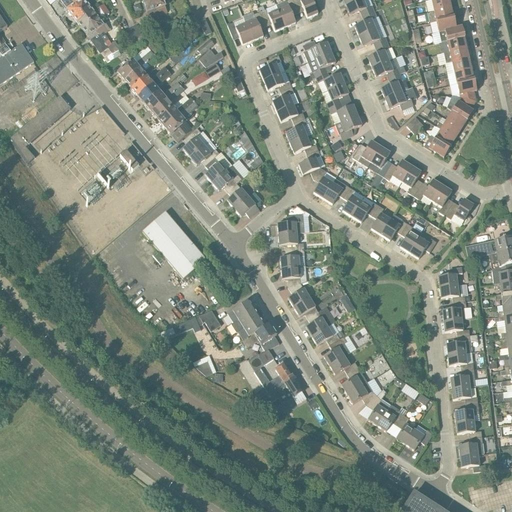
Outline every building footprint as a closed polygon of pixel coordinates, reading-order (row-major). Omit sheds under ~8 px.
[(59,0),(77,24),(85,18),(71,0),(59,0)] [(71,0),(85,18),(93,13),(83,0),(71,0)] [(151,0),(141,0),(146,13),(147,13),(150,20),(158,17),(151,0)] [(162,0),(151,0),(158,17),(167,14),(164,7),(165,6),(162,0)] [(297,11),(291,0),(286,2),(288,7),(278,12),(285,29),(295,24),(291,14),(297,11)] [(298,0),(291,0),(297,11),(302,9),(307,20),(317,15),(311,0),(305,0),(300,3),(298,0)] [(362,0),(360,0),(345,6),(350,17),(360,13),(362,18),(374,13),(371,8),(366,10),(362,0)] [(448,0),(437,0),(431,1),(434,12),(451,8),(448,0)] [(98,10),(104,18),(111,12),(105,5),(98,10)] [(451,8),(434,12),(428,14),(430,24),(436,23),(453,19),(451,8)] [(285,29),(278,12),(267,16),(265,11),(259,13),(264,25),(270,22),(274,33),(285,29)] [(85,18),(100,38),(107,33),(102,27),(103,27),(93,13),(85,18)] [(264,25),(259,13),(253,16),(255,21),(245,25),(252,42),(263,38),(258,27),(264,25)] [(374,13),(362,18),(364,23),(354,27),(358,38),(375,31),(371,21),(376,18),(374,13)] [(88,37),(92,43),(92,44),(103,59),(111,55),(112,54),(103,42),(100,38),(85,18),(77,24),(87,38),(88,37)] [(0,36),(0,33),(6,29),(0,19),(0,55),(2,58),(0,59),(0,86),(34,64),(21,45),(10,53),(9,51),(12,48),(9,44),(6,47),(4,44),(5,44),(0,36)] [(453,19),(436,23),(439,33),(444,32),(456,29),(453,19)] [(165,20),(160,22),(164,32),(179,27),(177,20),(166,24),(165,20)] [(206,36),(212,33),(206,20),(200,22),(206,36)] [(164,32),(160,22),(155,23),(159,34),(164,32)] [(252,42),(245,25),(235,30),(233,24),(227,27),(232,38),(238,36),(242,47),(252,42)] [(130,29),(137,44),(142,42),(136,27),(130,29)] [(441,44),(464,39),(462,28),(456,29),(444,32),(439,34),(441,44)] [(137,44),(130,29),(124,32),(129,41),(127,42),(130,47),(137,44)] [(375,31),(358,38),(363,48),(373,44),(375,49),(387,44),(385,39),(379,41),(375,31)] [(444,55),(466,49),(464,39),(441,44),(444,55)] [(103,42),(112,54),(112,55),(119,51),(113,43),(111,44),(107,40),(103,42)] [(201,56),(214,45),(209,40),(197,51),(201,56)] [(303,54),(307,64),(331,54),(326,44),(316,48),(314,43),(302,48),(305,53),(303,54)] [(387,44),(375,49),(377,55),(367,59),(372,69),(388,62),(384,52),(389,50),(387,44)] [(124,82),(155,57),(154,56),(156,54),(152,49),(149,51),(150,52),(136,65),(133,61),(117,74),(124,82)] [(446,65),(452,64),(468,60),(466,49),(444,55),(446,65)] [(121,55),(119,51),(112,55),(112,54),(111,55),(114,60),(121,55)] [(215,57),(211,52),(199,61),(205,69),(223,59),(221,53),(215,57)] [(331,54),(307,64),(312,74),(310,75),(312,80),(315,79),(327,74),(325,69),(335,65),(331,54)] [(131,90),(146,77),(143,73),(158,61),(155,57),(124,82),(131,90)] [(259,72),(263,82),(280,75),(276,65),(280,63),(278,57),(267,62),(269,68),(259,72)] [(422,67),(430,65),(428,58),(420,60),(422,67)] [(468,60),(452,64),(454,75),(471,71),(468,60)] [(388,62),(372,69),(376,80),(386,75),(388,81),(400,76),(398,71),(392,73),(388,62)] [(220,72),(216,65),(204,72),(209,80),(221,72),(224,78),(232,75),(228,67),(220,72)] [(137,98),(168,72),(165,68),(150,81),(146,77),(131,90),(137,98)] [(471,71),(454,75),(457,85),(473,81),(471,71)] [(144,105),(159,92),(156,89),(171,76),(168,72),(137,98),(144,105)] [(327,74),(315,79),(318,84),(323,82),(327,92),(344,85),(339,75),(329,80),(327,74)] [(280,75),(263,82),(267,93),(277,88),(280,94),(291,89),(289,83),(284,85),(280,75)] [(400,76),(388,81),(391,86),(380,90),(385,100),(401,94),(397,83),(402,81),(400,76)] [(238,93),(243,91),(238,79),(233,81),(238,93)] [(434,88),(431,80),(426,81),(428,90),(434,88)] [(473,81),(457,85),(460,100),(475,102),(475,103),(476,103),(473,93),(476,92),(474,81),(473,81)] [(150,113),(180,87),(179,86),(178,84),(163,96),(159,92),(144,105),(150,113)] [(344,85),(327,92),(332,103),(326,105),(329,110),(340,105),(338,100),(348,96),(344,85)] [(157,121),(172,107),(169,104),(184,91),(179,86),(180,87),(150,113),(157,121)] [(291,89),(280,94),(282,99),(272,103),(276,114),(293,107),(289,96),(294,94),(291,89)] [(210,102),(211,95),(201,94),(200,101),(210,102)] [(401,94),(385,100),(389,111),(399,107),(401,112),(413,107),(411,102),(406,104),(401,94)] [(34,159),(25,149),(48,130),(70,111),(65,104),(59,98),(36,118),(12,138),(10,140),(19,152),(28,165),(34,159)] [(163,129),(194,102),(191,99),(176,112),(172,107),(157,121),(163,129)] [(448,110),(452,113),(466,122),(467,122),(473,112),(470,111),(476,103),(475,103),(475,102),(460,100),(458,103),(455,101),(452,101),(448,110)] [(194,102),(163,129),(177,145),(192,131),(183,120),(186,117),(188,120),(193,116),(191,113),(198,107),(194,102)] [(340,105),(329,110),(331,116),(336,114),(340,124),(357,117),(353,107),(342,111),(340,105)] [(293,107),(276,114),(280,124),(291,120),(293,125),(304,120),(302,115),(297,117),(293,107)] [(232,113),(231,110),(226,113),(227,115),(225,117),(229,122),(236,118),(232,112),(232,113)] [(466,122),(452,113),(446,122),(461,131),(466,122)] [(345,134),(340,137),(342,142),(353,137),(351,132),(361,127),(357,117),(340,124),(345,134)] [(398,129),(390,118),(386,120),(389,127),(396,132),(398,129)] [(410,131),(419,123),(415,119),(406,127),(410,131)] [(304,120),(293,125),(295,130),(285,135),(289,145),(306,138),(302,128),(307,126),(304,120)] [(443,127),(439,124),(436,128),(440,131),(455,140),(461,131),(446,122),(443,127)] [(419,123),(410,131),(414,136),(420,131),(423,128),(419,123)] [(182,150),(189,159),(203,147),(196,138),(201,135),(197,130),(182,142),(186,147),(182,150)] [(455,140),(440,131),(434,140),(449,150),(450,149),(449,149),(455,140)] [(249,141),(243,135),(238,140),(244,146),(249,141)] [(306,138),(289,145),(294,155),(304,151),(306,157),(318,152),(315,146),(310,148),(306,138)] [(449,150),(434,140),(428,150),(444,159),(449,150)] [(329,146),(331,151),(337,149),(335,143),(329,146)] [(367,169),(370,164),(380,149),(370,143),(366,149),(360,146),(352,159),(367,169)] [(203,147),(189,159),(196,167),(201,164),(204,168),(214,160),(219,155),(215,151),(210,155),(203,147)] [(380,149),(370,164),(379,170),(376,175),(382,179),(389,168),(383,164),(389,155),(380,149)] [(132,172),(138,167),(126,152),(120,157),(132,172)] [(318,152),(306,157),(308,162),(298,166),(302,177),(310,174),(309,173),(319,169),(315,159),(320,157),(318,152)] [(340,152),(333,156),(336,164),(344,160),(340,152)] [(254,169),(264,164),(262,159),(251,164),(254,169)] [(214,160),(204,168),(208,173),(204,176),(211,184),(225,173),(218,164),(214,160)] [(234,166),(244,180),(251,175),(241,160),(234,166)] [(389,168),(382,179),(386,181),(388,183),(391,178),(401,184),(411,168),(401,162),(395,172),(389,168)] [(232,167),(225,173),(211,184),(219,193),(223,189),(227,194),(236,186),(243,180),(232,167)] [(411,168),(401,184),(410,190),(407,194),(413,198),(420,188),(414,184),(420,174),(411,168)] [(309,173),(310,174),(313,181),(319,185),(313,194),(322,200),(332,185),(323,179),(326,174),(319,169),(309,173)] [(380,184),(373,180),(369,186),(376,190),(380,184)] [(420,188),(413,198),(419,202),(422,197),(432,203),(441,188),(432,182),(426,191),(420,188)] [(332,185),(322,200),(332,206),(338,197),(343,200),(349,189),(344,186),(341,191),(332,185)] [(236,186),(227,194),(230,198),(226,202),(234,210),(247,198),(236,186)] [(441,188),(432,203),(441,209),(438,214),(444,218),(451,207),(445,203),(451,194),(441,188)] [(351,218),(361,203),(351,197),(354,193),(349,189),(343,200),(347,203),(342,212),(351,218)] [(256,195),(251,199),(260,209),(265,205),(256,195)] [(247,198),(234,210),(241,219),(245,215),(249,220),(258,211),(255,207),(247,198)] [(451,207),(444,218),(450,222),(453,217),(463,223),(472,207),(463,201),(456,211),(451,207)] [(371,218),(378,207),(373,204),(370,209),(361,203),(351,218),(361,224),(367,215),(371,218)] [(380,236),(390,221),(380,215),(383,211),(378,207),(371,218),(376,221),(370,230),(380,236)] [(183,281),(206,261),(165,214),(142,233),(183,281)] [(277,225),(278,237),(296,235),(295,225),(298,224),(298,218),(285,219),(286,225),(277,225)] [(400,236),(407,226),(402,222),(399,227),(390,221),(380,236),(390,242),(395,233),(400,236)] [(409,255),(418,239),(409,233),(412,229),(407,226),(400,236),(405,239),(399,249),(409,255)] [(284,247),(285,253),(303,251),(303,246),(302,234),(296,235),(278,237),(279,247),(284,247)] [(492,255),(492,256),(511,251),(511,240),(511,237),(503,238),(503,239),(500,239),(500,240),(477,245),(465,248),(467,261),(492,255)] [(428,245),(418,239),(409,255),(418,261),(424,251),(429,254),(436,244),(431,240),(428,245)] [(303,251),(285,253),(285,259),(280,259),(281,270),(299,269),(298,258),(304,257),(304,251),(303,251)] [(511,251),(492,256),(494,265),(491,266),(492,272),(493,272),(511,265),(511,264),(511,251)] [(511,283),(511,272),(511,273),(511,265),(493,272),(494,280),(492,280),(493,286),(494,286),(511,283)] [(299,269),(281,270),(282,281),(287,281),(288,289),(300,285),(299,269)] [(438,278),(439,289),(457,287),(455,276),(462,276),(461,270),(448,271),(449,277),(438,278)] [(511,283),(494,286),(495,291),(500,290),(500,296),(511,294),(511,283)] [(300,285),(288,289),(292,297),(287,300),(293,309),(309,300),(300,285)] [(457,287),(439,289),(440,301),(452,299),(452,305),(465,304),(464,298),(458,298),(457,287)] [(511,294),(500,296),(496,296),(496,301),(501,301),(502,307),(511,305),(511,294)] [(346,297),(339,301),(341,305),(347,306),(350,304),(346,297)] [(309,300),(293,309),(299,318),(304,316),(307,321),(318,314),(309,300)] [(233,325),(238,321),(253,311),(247,303),(227,316),(233,325)] [(465,304),(452,305),(453,311),(442,312),(443,323),(461,321),(464,321),(462,310),(466,309),(465,304)] [(511,305),(502,307),(502,313),(498,313),(498,318),(511,316),(511,305)] [(327,328),(334,324),(325,309),(318,314),(307,321),(310,326),(305,328),(311,338),(327,328)] [(253,311),(238,321),(233,325),(231,326),(237,334),(258,320),(253,311)] [(203,325),(205,324),(215,318),(211,312),(198,318),(203,325)] [(511,316),(498,318),(499,323),(504,322),(504,328),(511,327),(511,316)] [(215,318),(205,324),(208,328),(218,323),(215,318)] [(201,332),(195,319),(172,329),(175,337),(192,330),(194,334),(201,332)] [(258,320),(237,334),(242,343),(249,338),(264,329),(258,320)] [(461,321),(443,323),(444,334),(456,333),(456,339),(469,337),(468,331),(462,332),(461,321)] [(218,323),(208,328),(211,333),(216,330),(218,333),(219,331),(217,329),(220,327),(218,323)] [(269,325),(264,329),(249,338),(242,343),(241,344),(242,346),(244,345),(247,350),(258,342),(261,347),(276,337),(269,325)] [(511,327),(504,328),(505,334),(500,335),(501,340),(511,338),(511,327)] [(327,328),(311,338),(317,348),(326,342),(329,347),(339,341),(336,336),(332,338),(327,328)] [(476,337),(469,337),(456,339),(457,345),(446,346),(447,357),(465,355),(471,354),(470,343),(477,342),(476,337)] [(511,338),(501,340),(501,344),(506,344),(507,350),(511,349),(511,338)] [(343,339),(339,341),(329,347),(332,353),(323,358),(329,367),(343,358),(348,355),(343,346),(346,344),(343,339)] [(511,349),(507,350),(508,356),(503,356),(504,362),(508,361),(511,360),(511,349)] [(264,367),(274,360),(268,351),(258,357),(264,367)] [(465,355),(447,357),(448,368),(460,367),(461,373),(473,371),(472,365),(466,366),(465,355)] [(343,358),(329,367),(334,377),(343,371),(346,376),(357,370),(354,365),(349,368),(343,358)] [(489,370),(497,369),(496,362),(489,363),(489,370)] [(206,377),(213,375),(208,363),(195,368),(206,377)] [(254,373),(268,395),(293,379),(284,364),(275,370),(279,377),(269,383),(260,369),(254,373)] [(361,387),(366,384),(357,370),(346,376),(349,381),(341,387),(346,396),(361,387)] [(451,391),(469,389),(475,388),(473,371),(461,373),(461,378),(450,380),(451,391)] [(511,371),(505,372),(500,373),(500,377),(510,376),(511,382),(511,381),(511,371)] [(222,375),(214,375),(214,383),(222,383),(222,375)] [(383,377),(377,379),(380,387),(387,384),(383,377)] [(293,379),(268,395),(259,401),(264,408),(275,401),(278,399),(281,405),(292,398),(293,399),(302,393),(293,379)] [(511,381),(511,382),(501,383),(502,388),(511,387),(511,390),(511,381)] [(407,386),(403,393),(416,401),(420,395),(407,386)] [(361,387),(346,396),(352,406),(361,401),(366,408),(376,398),(372,393),(367,397),(361,387)] [(465,407),(477,405),(476,399),(470,400),(469,389),(451,391),(452,402),(464,401),(465,407)] [(376,398),(366,408),(373,413),(367,421),(376,427),(389,408),(380,402),(386,394),(383,391),(376,398)] [(425,408),(429,402),(420,396),(416,401),(425,408)] [(314,400),(307,404),(312,412),(319,407),(314,400)] [(455,425),(473,423),(472,417),(478,416),(477,405),(465,407),(465,412),(454,414),(455,425)] [(390,407),(389,408),(376,427),(385,434),(391,425),(396,429),(404,418),(399,414),(399,413),(399,412),(391,407),(390,407)] [(404,418),(396,429),(401,432),(395,440),(405,446),(414,432),(405,426),(409,421),(404,418)] [(469,441),(481,439),(480,433),(474,434),(473,423),(455,425),(456,436),(468,435),(469,441)] [(423,437),(426,432),(419,428),(416,432),(423,437)] [(414,432),(405,446),(414,453),(420,444),(424,447),(432,436),(426,433),(423,438),(414,432)] [(459,459),(477,457),(483,456),(482,445),(481,439),(469,441),(469,446),(458,448),(459,459)] [(477,457),(459,459),(460,470),(472,469),(473,474),(485,473),(484,467),(478,468),(477,457)] [(439,511),(413,495),(401,511),(439,511)]
